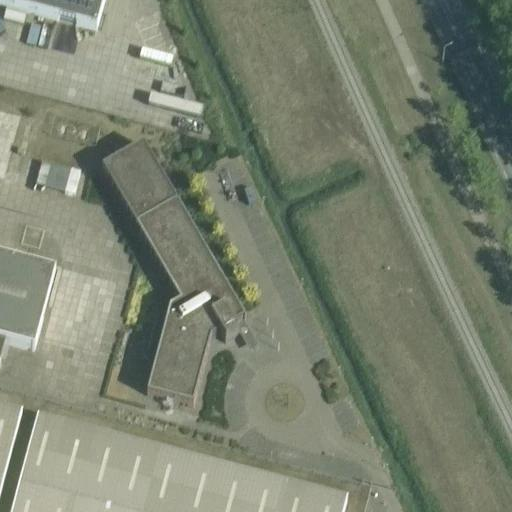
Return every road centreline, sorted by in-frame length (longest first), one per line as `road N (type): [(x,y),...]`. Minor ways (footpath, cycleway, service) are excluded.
road 1 (unknown): [(0,54),(58,66),(87,60),(111,47),(128,0)]
road 2 (unclassified): [(511,155),(451,22)]
